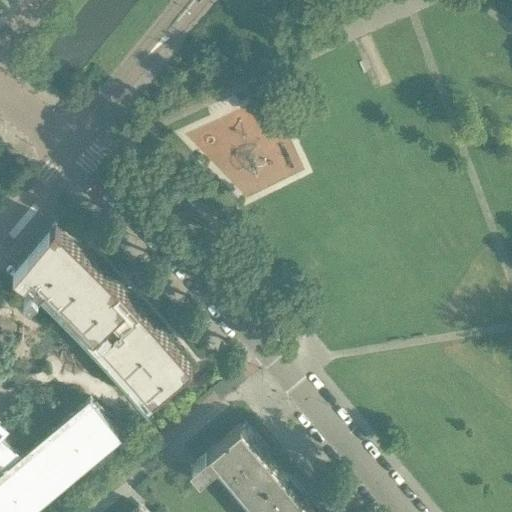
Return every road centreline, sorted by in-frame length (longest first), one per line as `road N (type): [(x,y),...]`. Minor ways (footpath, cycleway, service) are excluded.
road 1 (residential): [(403,511),(281,364),(91,160),(66,143)]
road 2 (residential): [(66,143),(185,0)]
